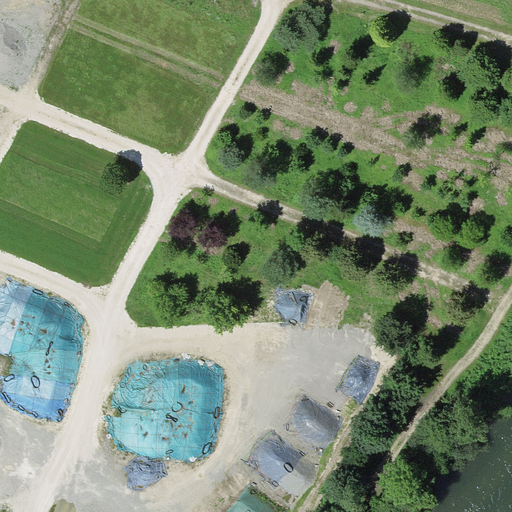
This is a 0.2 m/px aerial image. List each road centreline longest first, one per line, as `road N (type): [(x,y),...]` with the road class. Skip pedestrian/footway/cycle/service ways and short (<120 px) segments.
road 1 (track): [(273,0),(113,302),(40,511)]
road 2 (track): [(504,308),(0,92)]
road 3 (track): [(511,298),(352,511)]
road 4 (track): [(511,45),(346,0)]
road 5 (track): [(72,0),(0,142)]
road 6 (track): [(0,257),(113,302)]
